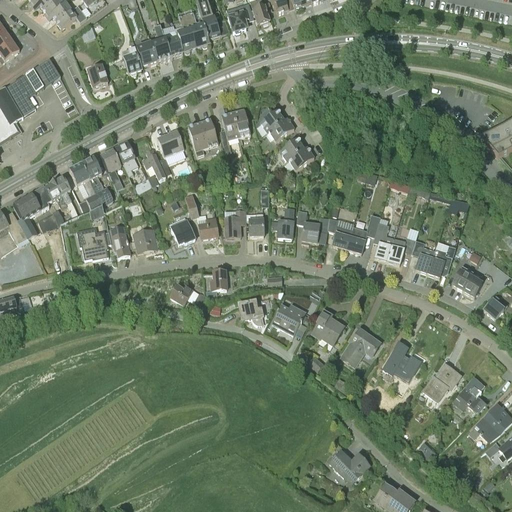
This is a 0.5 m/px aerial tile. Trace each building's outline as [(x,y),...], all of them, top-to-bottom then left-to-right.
[(34,9),(38,6),(45,0),(30,0),(28,2),(34,9)] [(60,0),(45,0),(38,6),(43,13),(57,2),(58,2),(60,0)] [(88,9),(90,8),(98,2),(96,0),(89,0),(84,4),(88,9)] [(229,37),(225,25),(216,28),(213,22),(212,23),(203,0),(190,0),(199,23),(208,48),(209,47),(208,44),(220,40),(229,37)] [(261,2),(256,4),(254,0),(248,0),(258,29),(263,27),(263,28),(268,27),(268,26),(269,25),(265,12),(264,12),(261,2)] [(288,11),(293,10),(289,0),(270,0),(277,17),(288,13),(288,11)] [(289,0),(293,10),(294,11),(294,12),(306,8),(311,6),(311,4),(308,0),(289,0)] [(63,9),(58,2),(57,2),(43,13),(48,20),(51,18),(63,9)] [(63,9),(51,18),(56,26),(70,15),(70,14),(65,8),(63,9)] [(56,26),(61,32),(76,21),(80,26),(87,21),(78,9),(70,15),(56,26)] [(208,48),(199,23),(195,24),(191,15),(184,17),(186,21),(190,34),(196,52),(201,50),(203,51),(207,50),(208,48)] [(243,15),(227,20),(232,37),(235,36),(236,38),(240,37),(240,35),(248,33),(246,26),(245,24),(250,22),(247,15),(243,16),(243,15)] [(183,36),(176,39),(177,42),(183,56),(184,56),(186,57),(190,56),(190,54),(196,52),(190,34),(186,21),(184,17),(177,20),(178,24),(181,31),(183,36)] [(155,37),(148,40),(150,46),(149,46),(150,50),(156,67),(161,65),(166,63),(171,62),(166,46),(165,45),(163,39),(161,33),(160,30),(159,30),(153,32),(155,37)] [(82,35),(86,44),(97,40),(93,31),(82,35)] [(0,53),(12,45),(5,34),(0,37),(0,53)] [(174,35),(163,39),(165,45),(166,46),(171,62),(183,58),(183,56),(177,42),(176,39),(175,34),(174,35)] [(143,49),(136,51),(137,54),(142,71),(156,67),(150,50),(149,46),(148,42),(141,45),(143,49)] [(12,45),(0,53),(0,58),(5,65),(19,54),(12,45)] [(134,54),(122,58),(129,79),(130,79),(132,81),(136,79),(136,77),(141,75),(134,54)] [(50,63),(18,84),(25,97),(58,76),(50,63)] [(108,87),(100,66),(85,71),(93,92),(108,87)] [(0,143),(19,132),(15,126),(23,121),(22,120),(34,113),(25,97),(18,84),(5,92),(0,95),(0,143)] [(238,141),(250,138),(244,115),(232,118),(238,141)] [(268,135),(283,124),(277,115),(259,126),(266,137),(268,135)] [(228,144),(238,141),(232,118),(221,121),(224,135),(220,136),(223,149),(226,148),(228,144)] [(268,135),(275,145),(294,132),(287,122),(283,124),(268,135)] [(198,129),(188,132),(188,134),(195,154),(197,160),(204,157),(202,152),(218,147),(210,125),(198,129)] [(480,142),(497,161),(511,153),(511,126),(510,127),(508,128),(493,136),(480,142)] [(164,161),(184,153),(177,136),(157,144),(164,161)] [(285,165),(288,163),(303,153),(297,144),(279,155),(285,165)] [(128,147),(115,153),(115,154),(123,169),(124,169),(129,180),(133,178),(131,173),(132,172),(138,170),(135,163),(133,160),(128,147)] [(294,173),(314,161),(307,151),(303,153),(288,163),(294,173)] [(158,184),(166,181),(158,164),(157,162),(152,153),(146,156),(148,162),(143,165),(147,172),(152,170),(158,184)] [(113,155),(100,161),(109,178),(117,193),(123,190),(116,175),(115,175),(121,172),(113,155)] [(93,162),(81,168),(89,184),(95,197),(102,210),(113,205),(107,192),(106,191),(103,193),(97,180),(101,178),(93,162)] [(80,168),(69,174),(70,177),(77,190),(78,190),(82,187),(88,199),(89,201),(85,203),(86,203),(79,207),(84,217),(91,214),(92,214),(102,210),(95,197),(89,184),(81,168),(80,168)] [(354,177),(366,181),(368,176),(355,172),(354,177)] [(377,179),(368,176),(366,181),(365,185),(374,188),(377,179)] [(154,177),(147,180),(152,190),(155,188),(158,187),(154,177)] [(63,181),(54,186),(62,201),(65,207),(67,211),(69,214),(70,216),(74,223),(79,220),(74,211),(71,205),(68,199),(67,198),(71,196),(63,181)] [(133,189),(137,196),(151,190),(147,182),(133,189)] [(392,183),(389,190),(397,193),(407,196),(408,196),(410,189),(399,186),(392,183)] [(62,214),(67,211),(54,186),(45,190),(53,205),(56,204),(62,214)] [(408,196),(417,198),(425,201),(428,202),(429,201),(430,194),(429,194),(415,190),(410,189),(408,196)] [(45,190),(30,199),(40,216),(49,211),(48,208),(53,205),(45,190)] [(430,194),(429,201),(443,205),(445,199),(431,194),(430,194)] [(36,215),(38,217),(40,216),(30,199),(13,209),(21,223),(18,225),(27,242),(35,238),(25,220),(36,215)] [(460,204),(451,201),(449,207),(447,214),(457,216),(457,214),(466,216),(469,206),(460,204)] [(193,202),(186,205),(191,222),(199,220),(193,202)] [(330,219),(337,220),(339,208),(334,207),(333,211),(332,211),(330,219)] [(164,214),(160,209),(155,212),(158,217),(164,214)] [(236,214),(224,215),(224,221),(225,242),(240,241),(240,229),(246,229),(245,214),(242,214),(242,209),(236,209),(236,214)] [(90,217),(94,225),(107,219),(104,212),(90,217)] [(271,225),(271,233),(278,234),(277,242),(291,243),(292,227),(293,227),(293,213),(284,213),(283,226),(279,226),(271,225)] [(64,226),(61,220),(58,214),(39,223),(44,235),(60,228),(64,226)] [(306,216),(298,215),(296,228),(304,229),(304,228),(305,229),(306,216)] [(0,216),(0,235),(7,231),(8,230),(8,229),(3,221),(0,216)] [(12,216),(3,221),(8,229),(8,230),(7,231),(17,248),(27,242),(18,225),(12,216)] [(73,223),(70,216),(61,220),(64,226),(73,223)] [(249,240),(263,240),(262,218),(255,218),(256,224),(249,224),(249,240)] [(367,237),(375,240),(378,227),(380,221),(371,219),(367,235),(367,237)] [(207,227),(199,228),(201,243),(218,240),(215,221),(207,222),(207,227)] [(327,234),(329,223),(320,221),(319,231),(305,229),(304,228),(304,229),(301,245),(316,247),(317,246),(325,247),(327,234)] [(336,229),(337,224),(329,223),(327,234),(336,237),(332,249),(345,253),(349,240),(350,240),(353,234),(336,229)] [(176,230),(171,233),(173,238),(176,244),(179,250),(184,247),(184,249),(193,245),(195,244),(195,243),(189,231),(187,225),(176,230)] [(393,242),(386,240),(389,230),(378,227),(375,240),(373,245),(378,247),(374,262),(386,265),(393,242)] [(123,232),(110,235),(115,255),(117,254),(118,262),(130,259),(123,232)] [(153,232),(133,238),(138,257),(154,254),(153,251),(157,250),(153,232)] [(96,234),(82,237),(85,250),(82,250),(85,264),(92,263),(93,264),(108,261),(107,253),(108,253),(104,234),(96,236),(96,234)] [(365,245),(366,238),(353,234),(350,240),(349,240),(345,253),(361,258),(365,245)] [(411,257),(415,244),(406,242),(405,246),(393,242),(386,265),(399,269),(403,255),(411,257)] [(422,255),(424,247),(415,244),(411,257),(419,260),(414,274),(428,278),(433,262),(424,259),(426,256),(422,255)] [(433,262),(428,278),(439,282),(440,279),(444,268),(450,270),(455,252),(455,249),(449,247),(448,250),(447,257),(435,253),(435,254),(435,256),(434,259),(433,262)] [(472,255),(468,262),(477,267),(481,260),(472,255)] [(463,295),(473,278),(462,271),(459,276),(459,275),(451,289),(463,295)] [(216,294),(227,293),(225,277),(213,278),(213,285),(210,286),(211,294),(206,294),(206,300),(217,300),(216,294)] [(481,289),(484,283),(473,278),(463,295),(474,301),(481,289)] [(268,291),(281,290),(281,281),(268,281),(268,291)] [(184,309),(187,304),(192,306),(193,305),(200,309),(205,301),(185,289),(183,294),(176,290),(170,301),(184,309)] [(14,302),(0,305),(0,321),(1,322),(19,316),(25,314),(21,302),(20,300),(14,302)] [(496,307),(499,303),(495,300),(492,304),(492,303),(483,313),(495,323),(503,314),(496,307)] [(261,316),(272,314),(269,301),(254,304),(255,306),(239,309),(241,319),(244,319),(245,324),(252,323),(253,326),(255,328),(258,329),(262,329),(260,321),(262,321),(261,316)] [(293,339),(299,328),(305,317),(290,309),(288,314),(280,310),(271,327),(293,339)] [(209,317),(217,319),(218,311),(214,310),(209,317)] [(322,342),(332,349),(343,331),(329,322),(331,319),(324,315),(310,337),(320,344),(322,342)] [(351,345),(340,362),(355,372),(365,357),(366,355),(372,359),(380,347),(359,333),(357,337),(354,341),(351,345)] [(397,371),(412,380),(420,366),(411,360),(409,363),(403,359),(407,352),(398,347),(382,373),(393,379),(397,371)] [(317,374),(323,368),(314,360),(309,367),(317,374)] [(433,380),(422,395),(437,406),(448,392),(453,385),(455,387),(460,380),(444,368),(438,377),(434,381),(433,380)] [(335,389),(347,397),(349,393),(344,389),(346,386),(339,382),(335,389)] [(479,395),(483,390),(473,382),(453,405),(463,414),(468,408),(469,409),(469,408),(473,411),(472,412),(477,417),(485,409),(476,401),(480,396),(479,395)] [(497,408),(476,429),(479,432),(477,434),(477,435),(480,437),(483,441),(486,444),(491,440),(494,443),(511,425),(511,423),(507,418),(503,423),(498,418),(503,414),(497,408)] [(511,441),(498,452),(506,462),(511,457),(511,441)] [(428,466),(435,458),(423,447),(417,454),(428,466)] [(328,466),(350,488),(369,470),(360,460),(353,467),(340,454),(328,466)] [(489,484),(482,491),(487,496),(494,489),(489,484)] [(385,488),(374,503),(386,511),(409,511),(414,505),(411,508),(403,502),(405,499),(398,493),(396,492),(387,485),(385,488)]
